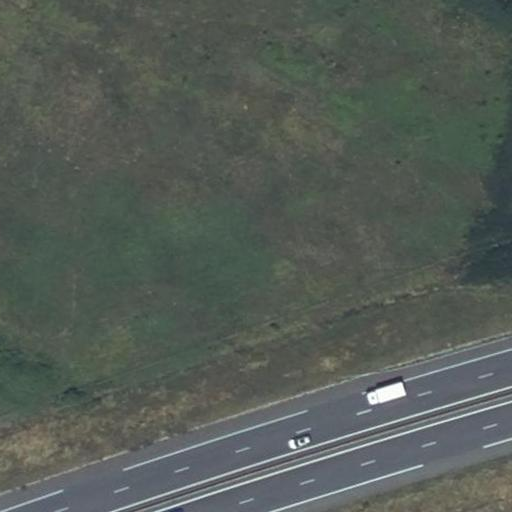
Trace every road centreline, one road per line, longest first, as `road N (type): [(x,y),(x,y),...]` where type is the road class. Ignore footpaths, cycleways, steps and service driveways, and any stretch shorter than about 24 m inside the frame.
road 1 (trunk): [(511,366),(51,511)]
road 2 (trunk): [(212,511),(511,419)]
